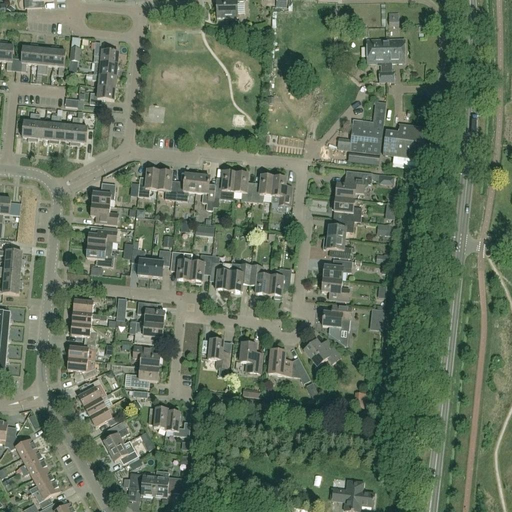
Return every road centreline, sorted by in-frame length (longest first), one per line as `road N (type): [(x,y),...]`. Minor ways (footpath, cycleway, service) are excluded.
road 1 (residential): [(200,318),(274,325),(273,338),(291,340),(308,326),(310,311),(297,310),(306,232),(301,167),(195,152),(195,160),(126,153)]
road 2 (secondary): [(429,511),(459,244)]
road 3 (secondary): [(459,244),(472,75),(469,0)]
road 4 (residential): [(182,297),(49,284)]
road 5 (tertiary): [(46,394),(109,511)]
